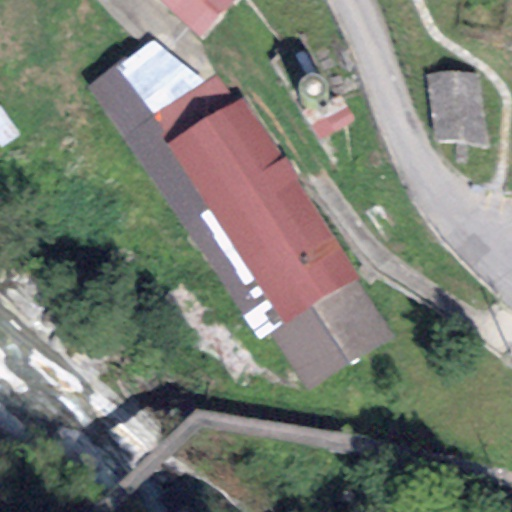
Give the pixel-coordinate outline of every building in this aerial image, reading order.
[(234,0),(152,0),(196,41),(234,0)] [(85,85),(122,141),(205,86),(151,42),(85,85)] [(480,74),(428,74),(428,142),(481,142),(480,74)] [(205,86),(122,141),(256,340),(268,333),(353,280),(358,277),(240,100),(235,104),(218,77),(205,86)] [(390,339),(353,280),(268,333),(304,392),(390,339)]
